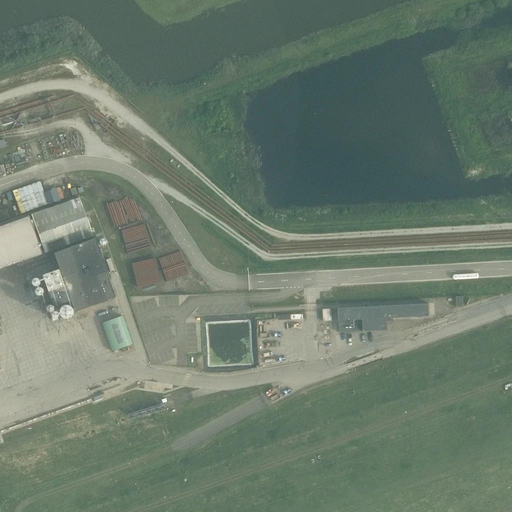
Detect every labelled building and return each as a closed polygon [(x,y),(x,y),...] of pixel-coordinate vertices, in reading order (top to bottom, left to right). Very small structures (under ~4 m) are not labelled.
[(92,236),(79,198),(31,215),(33,220),(35,228),(44,253),(77,242),(87,238),(92,236)] [(107,228),(127,223),(122,200),(102,204),(107,228)] [(28,216),(0,225),(0,268),(41,254),(33,229),(35,228),(33,220),(30,221),(28,216)] [(145,223),(122,229),(128,253),(151,247),(145,223)] [(105,300),(96,275),(106,272),(94,238),(88,240),(87,238),(77,242),(78,244),(52,253),(73,312),(105,300)] [(156,258),(132,263),(137,285),(161,280),(156,258)] [(435,314),(434,303),(423,303),(387,306),(388,323),(392,323),(392,316),(429,314),(435,314)] [(388,331),(388,323),(387,306),(339,308),(340,333),(388,331)] [(331,321),(331,310),(331,309),(326,309),(322,309),(323,322),(329,321),(331,321)] [(121,314),(100,321),(110,349),(131,342),(121,314)] [(0,397),(23,391),(10,349),(0,352),(0,397)]
